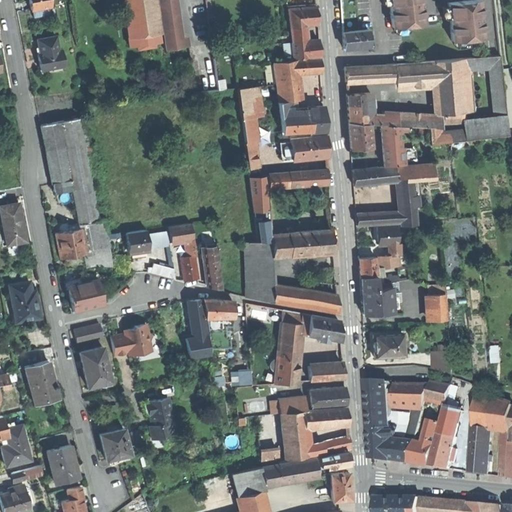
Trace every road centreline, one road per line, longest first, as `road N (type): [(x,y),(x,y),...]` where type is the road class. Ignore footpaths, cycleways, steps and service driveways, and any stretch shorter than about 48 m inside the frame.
road 1 (secondary): [(361,477),(325,0)]
road 2 (residential): [(4,0),(58,321)]
road 3 (residential): [(58,321),(91,465),(110,505)]
road 4 (tertiary): [(511,491),(361,477)]
road 5 (residential): [(192,291),(58,321)]
